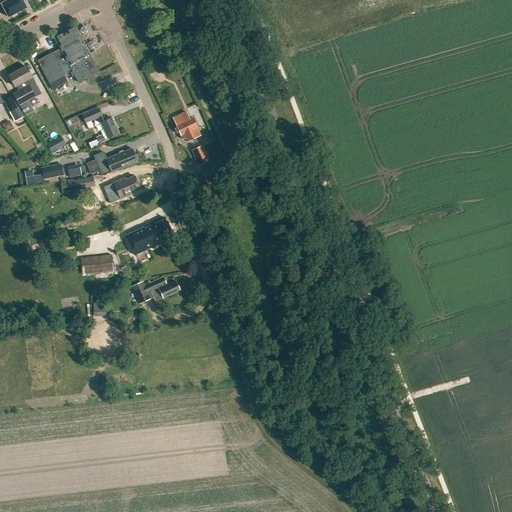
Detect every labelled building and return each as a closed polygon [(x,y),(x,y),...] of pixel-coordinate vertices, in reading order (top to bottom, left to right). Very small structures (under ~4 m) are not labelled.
[(1,3),(8,17),(26,8),(21,0),(0,0),(0,1),(1,3)] [(89,54),(75,27),(54,38),(60,48),(37,60),(49,83),(65,75),(62,69),(68,65),(77,82),(99,71),(90,54),(89,54)] [(14,86),(15,86),(18,92),(13,94),(19,105),(40,94),(32,77),(37,74),(32,64),(9,76),(14,86)] [(10,96),(3,100),(9,111),(10,110),(16,107),(10,96)] [(16,107),(10,110),(15,121),(24,116),(18,106),(16,107)] [(96,138),(98,144),(108,139),(107,138),(118,133),(111,118),(103,122),(101,116),(98,108),(82,116),(85,123),(100,116),(103,122),(100,123),(105,134),(96,138)] [(172,118),(181,139),(185,137),(186,141),(197,136),(193,128),(196,127),(192,117),(189,119),(188,117),(186,112),(172,118)] [(60,136),(46,144),(51,152),(65,144),(60,136)] [(192,150),(198,165),(208,160),(202,146),(192,150)] [(95,161),(87,164),(91,175),(100,171),(101,174),(110,170),(114,169),(114,171),(137,162),(136,160),(137,158),(136,155),(134,155),(132,149),(124,152),(122,152),(119,153),(119,154),(106,159),(103,153),(94,157),(95,161)] [(61,164),(41,168),(42,174),(43,179),(63,175),(61,164)] [(42,174),(25,177),(27,185),(43,182),(43,179),(42,174)] [(129,193),(139,189),(134,176),(126,179),(125,178),(113,183),(120,199),(130,195),(129,193)] [(144,229),(143,227),(125,236),(134,255),(165,241),(164,239),(173,234),(166,218),(144,229)] [(80,257),(81,274),(112,272),(111,254),(80,257)] [(142,282),(132,287),(140,305),(150,300),(147,292),(150,291),(155,303),(164,299),(163,298),(179,290),(175,281),(170,283),(166,275),(144,286),(142,282)] [(92,317),(109,317),(109,308),(100,308),(101,303),(92,303),(92,317)]
